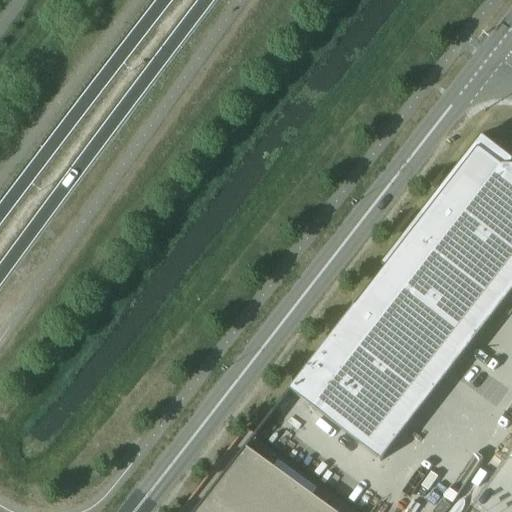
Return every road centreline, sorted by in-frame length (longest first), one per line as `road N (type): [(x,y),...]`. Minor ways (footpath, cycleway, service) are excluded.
road 1 (tertiary): [(489,56),(133,511)]
road 2 (secondary): [(0,278),(204,0)]
road 3 (secondary): [(163,0),(0,217)]
